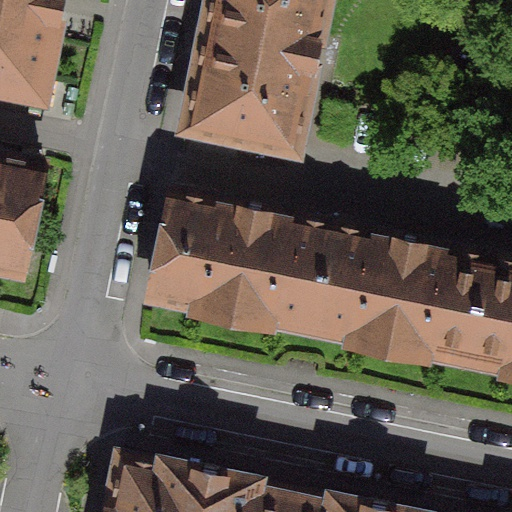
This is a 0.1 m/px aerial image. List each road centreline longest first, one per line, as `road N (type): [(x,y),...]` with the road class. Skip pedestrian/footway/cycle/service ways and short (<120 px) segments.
road 1 (residential): [(65,380),(511,467)]
road 2 (residential): [(152,0),(65,380)]
road 3 (residential): [(65,380),(36,511)]
